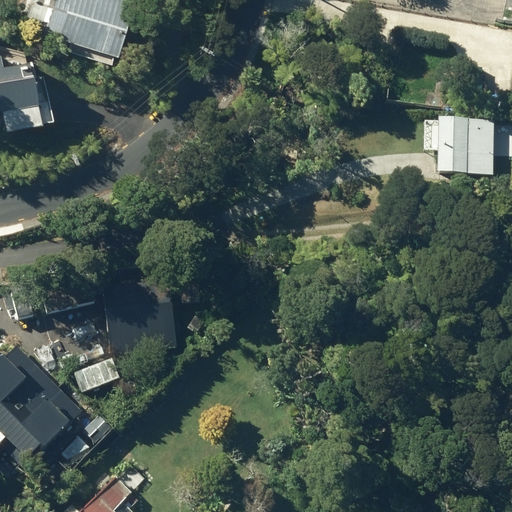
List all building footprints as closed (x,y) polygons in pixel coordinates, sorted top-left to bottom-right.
[(133,0),(131,0),(30,0),(26,15),(46,20),(43,31),(117,53),(133,0)] [(6,132),(41,122),(26,62),(3,68),(0,54),(0,108),(1,108),(6,132)] [(502,105),(502,66),(455,66),(455,98),(479,99),(479,105),(502,105)] [(488,119),(429,117),(427,170),(459,172),(459,174),(487,174),(488,119)] [(511,148),(511,123),(498,123),(497,148),(511,148)] [(176,303),(195,303),(194,277),(175,278),(176,303)] [(104,356),(171,348),(163,280),(96,288),(104,356)] [(0,453),(17,470),(76,410),(10,345),(0,355),(0,453)] [(112,359),(75,374),(84,396),(121,381),(112,359)] [(80,431),(60,455),(73,466),(94,443),(80,431)] [(127,511),(125,509),(133,501),(108,475),(71,511),(65,504),(56,511),(127,511)]
